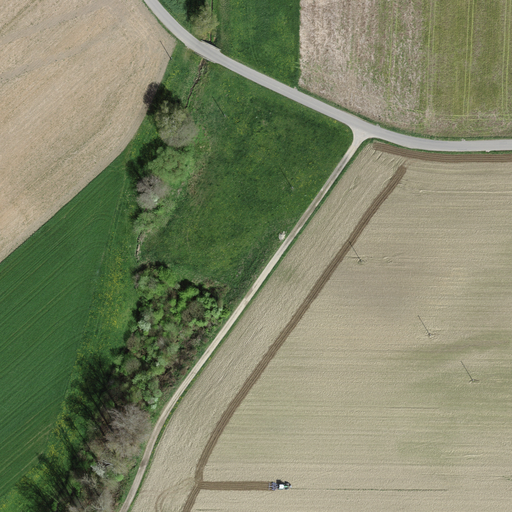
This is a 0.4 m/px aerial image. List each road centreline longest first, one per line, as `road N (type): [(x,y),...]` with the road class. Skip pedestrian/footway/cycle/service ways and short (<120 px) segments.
road 1 (track): [(119,511),(219,325),(367,129)]
road 2 (unclassified): [(511,145),(417,143),(367,129),(191,42),(150,0)]
